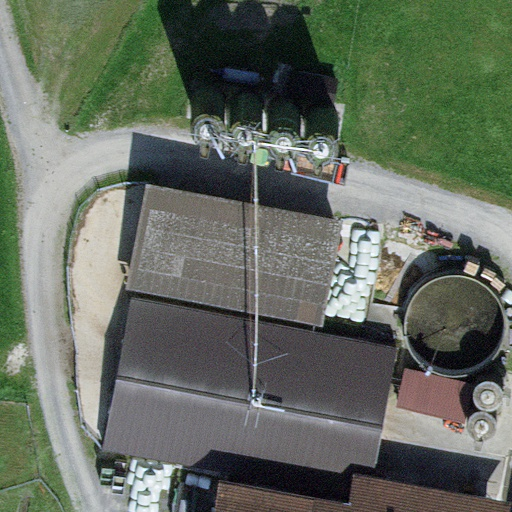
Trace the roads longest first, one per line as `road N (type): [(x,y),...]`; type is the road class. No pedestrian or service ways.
road 1 (track): [(0,19),(34,142),(50,319),(80,454),(103,511)]
road 2 (track): [(511,260),(432,203),(192,155),(129,156),(41,199)]
